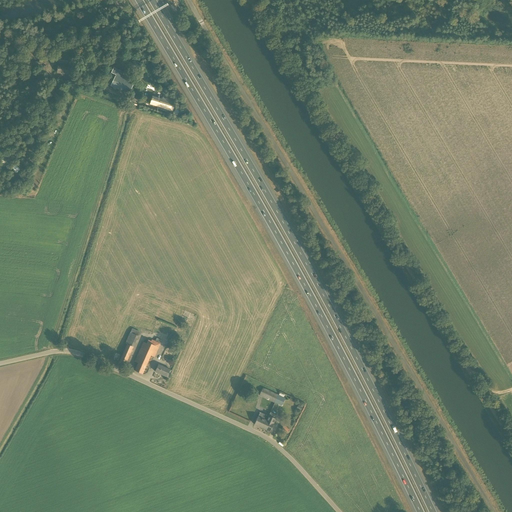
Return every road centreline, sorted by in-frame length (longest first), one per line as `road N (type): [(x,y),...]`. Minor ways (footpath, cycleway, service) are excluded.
road 1 (unclassified): [(494,511),(187,0)]
road 2 (motorway): [(138,0),(329,328),(420,511)]
road 3 (motorway): [(431,511),(338,325),(150,0)]
road 4 (track): [(511,441),(247,0)]
road 5 (unclassified): [(339,511),(257,433),(84,355),(56,350),(0,363)]
road 6 (track): [(125,114),(51,351)]
